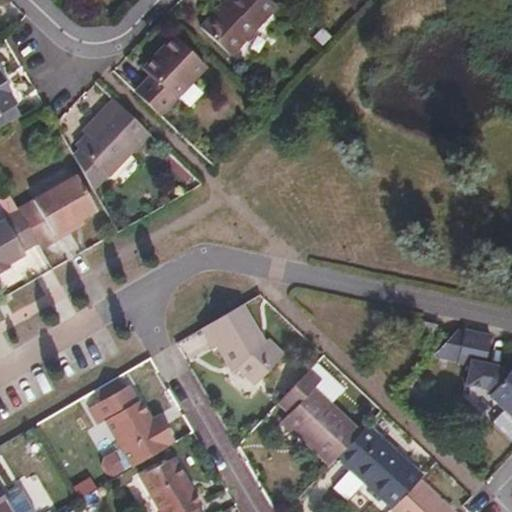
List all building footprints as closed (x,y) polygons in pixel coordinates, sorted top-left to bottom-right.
[(244,42),(280,4),(275,0),(228,0),(230,3),(223,9),(221,8),(206,24),(233,49),(242,41),(244,42)] [(139,87),(164,111),(209,63),(176,32),(156,54),(162,60),(151,71),(153,73),(139,87)] [(162,60),(156,54),(145,65),(151,71),(162,60)] [(0,113),(14,105),(15,104),(8,91),(10,90),(0,72),(0,113)] [(108,176),(148,133),(113,99),(102,110),(105,114),(85,135),(76,145),(80,149),(108,176)] [(0,126),(19,115),(14,105),(0,113),(0,126)] [(105,114),(102,110),(81,132),(85,135),(105,114)] [(74,156),(93,190),(108,176),(80,149),(74,156)] [(34,200),(57,239),(73,229),(71,224),(82,218),(96,209),(76,175),(34,200)] [(38,243),(41,248),(57,239),(34,200),(18,209),(20,210),(38,243)] [(0,221),(0,273),(10,268),(8,264),(24,255),(23,251),(38,243),(20,210),(0,221)] [(71,224),(73,229),(85,222),(82,218),(71,224)] [(242,305),(201,329),(212,348),(217,346),(231,371),(237,369),(255,383),(282,353),(268,338),(263,341),(242,305)] [(442,332),(444,321),(431,318),(429,329),(442,332)] [(494,332),(466,326),(460,357),(487,363),(490,350),(494,332)] [(490,350),(487,363),(499,366),(510,355),(490,350)] [(496,370),(504,377),(511,368),(511,356),(510,355),(499,366),(496,370)] [(491,391),(511,410),(511,368),(504,377),(491,391)] [(282,419),(325,460),(355,428),(313,388),(319,381),(309,371),(285,397),(295,406),(287,413),(282,419)] [(117,378),(92,392),(99,401),(122,387),(117,378)] [(132,465),(133,466),(176,441),(165,423),(157,427),(153,419),(141,399),(137,400),(128,385),(122,387),(99,401),(89,408),(98,424),(107,419),(122,447),(105,457),(101,465),(106,474),(115,475),(132,465)] [(285,397),(278,404),(287,413),(295,406),(285,397)] [(161,415),(153,419),(157,427),(165,423),(161,415)] [(360,433),(338,457),(348,468),(352,463),(373,483),(368,486),(382,499),(412,467),(368,425),(360,433)] [(325,460),(331,465),(338,457),(360,433),(355,428),(325,460)] [(203,511),(199,505),(202,503),(175,456),(141,475),(162,511),(203,511)] [(348,468),(368,486),(373,483),(352,463),(348,468)] [(422,476),(412,467),(382,499),(392,509),(419,479),(422,476)] [(392,509),(395,511),(453,511),(419,479),(392,509)] [(0,511),(12,511),(0,489),(0,511)]
